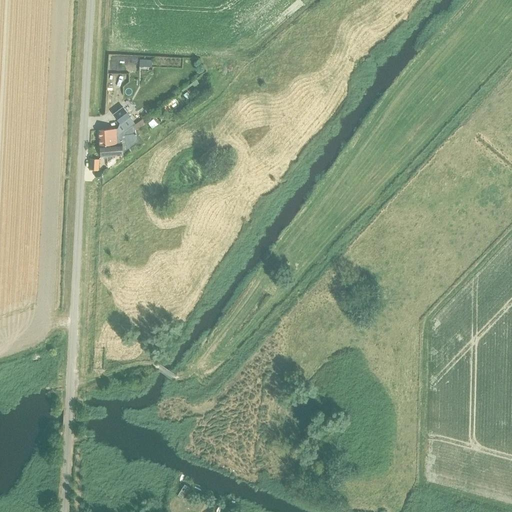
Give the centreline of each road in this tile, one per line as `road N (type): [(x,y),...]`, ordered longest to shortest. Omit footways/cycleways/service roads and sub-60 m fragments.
road 1 (track): [(69,384),(135,364),(157,365),(179,379),(196,368),(390,109),(483,0)]
road 2 (unclassified): [(63,511),(91,0)]
